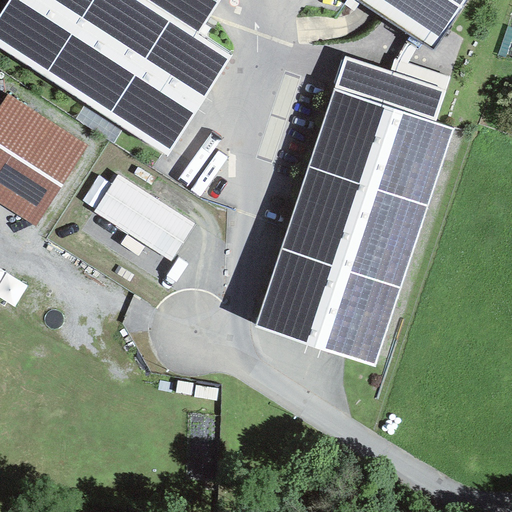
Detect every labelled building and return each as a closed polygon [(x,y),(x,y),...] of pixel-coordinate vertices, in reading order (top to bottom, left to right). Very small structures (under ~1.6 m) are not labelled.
[(8,0),(0,13),(0,48),(166,156),(230,56),(199,35),(219,0),(8,0)] [(356,0),(431,50),(464,0),(356,0)] [(445,91),(344,56),(254,326),(378,366),(452,129),(435,122),(445,91)] [(86,145),(7,94),(0,105),(0,205),(35,228),(86,145)] [(193,224),(118,175),(110,186),(94,209),(92,212),(170,261),(193,224)] [(81,201),(94,209),(110,186),(97,177),(81,201)] [(0,259),(0,291),(16,302),(31,279),(0,259)]
